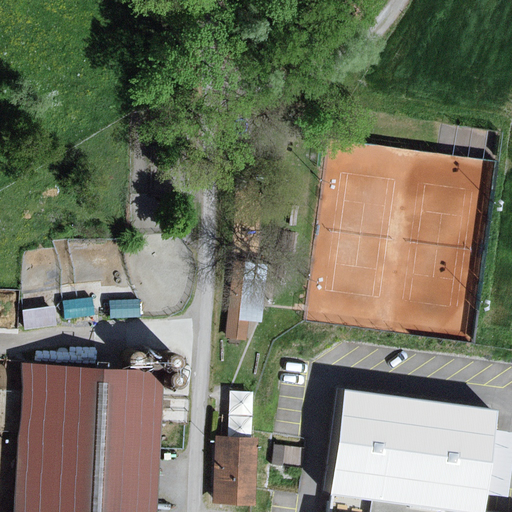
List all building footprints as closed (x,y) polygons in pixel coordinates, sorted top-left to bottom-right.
[(228,258),(221,336),(239,338),(241,317),(257,318),(262,261),(228,258)] [(63,297),(65,311),(93,308),(92,294),(63,297)] [(49,303),(18,308),(21,328),(52,323),(49,303)] [(127,363),(129,365),(132,366),(135,367),(138,366),(141,365),(143,363),(144,360),(144,357),(144,354),(142,351),(139,349),(136,348),(133,348),(130,349),(128,351),(126,354),(126,357),(126,360),(127,363)] [(147,364),(149,366),(151,368),(154,368),(157,368),(160,366),(162,364),(164,361),(164,358),(163,355),(161,352),(159,351),(156,350),(153,350),(150,351),(148,352),(146,355),(145,358),(145,361),(147,364)] [(167,366),(169,368),(171,369),(174,370),(177,369),(180,368),(182,366),(184,363),(184,360),(183,357),(181,354),(179,352),(176,351),(173,351),(170,352),(167,354),(166,357),(165,360),(165,363),(167,366)] [(155,511),(163,372),(24,365),(15,511),(155,511)] [(167,385),(169,387),(172,389),(175,389),(178,389),(181,388),(183,385),(184,383),(185,379),(184,376),(182,374),(180,372),(177,371),(174,371),(171,372),(168,374),(167,376),(166,379),(166,382),(167,385)] [(482,406),(330,384),(315,486),(361,493),(467,508),(470,489),(479,425),(482,406)] [(504,428),(479,425),(470,489),(495,492),(504,428)] [(209,433),(206,499),(247,501),(251,435),(209,433)] [(314,511),(496,511),(467,508),(361,493),(358,511),(319,511),(314,511)]
